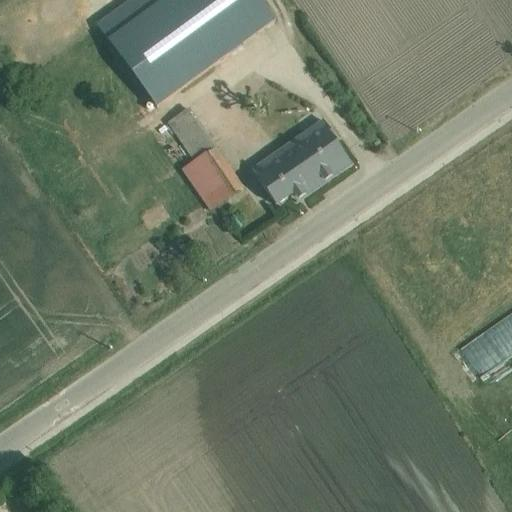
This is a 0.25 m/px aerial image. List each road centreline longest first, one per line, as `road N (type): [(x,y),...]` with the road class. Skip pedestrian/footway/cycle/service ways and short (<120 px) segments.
road 1 (tertiary): [(0,449),(511,92)]
road 2 (unknown): [(386,180),(282,62),(255,70),(212,111),(212,125),(250,178)]
